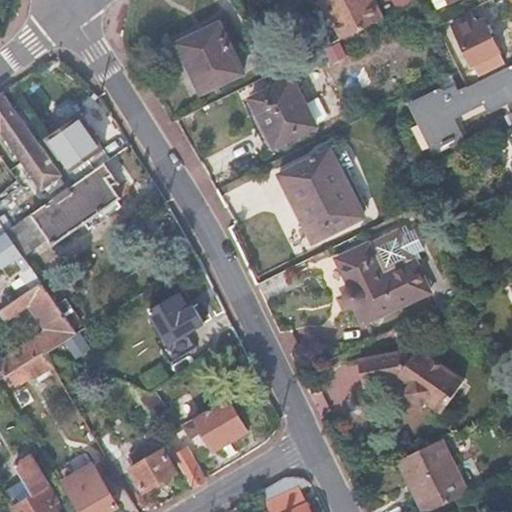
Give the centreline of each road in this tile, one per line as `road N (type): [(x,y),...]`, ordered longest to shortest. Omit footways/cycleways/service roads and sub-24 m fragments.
road 1 (residential): [(71,17),(205,226),(314,442)]
road 2 (residential): [(314,442),(190,511)]
